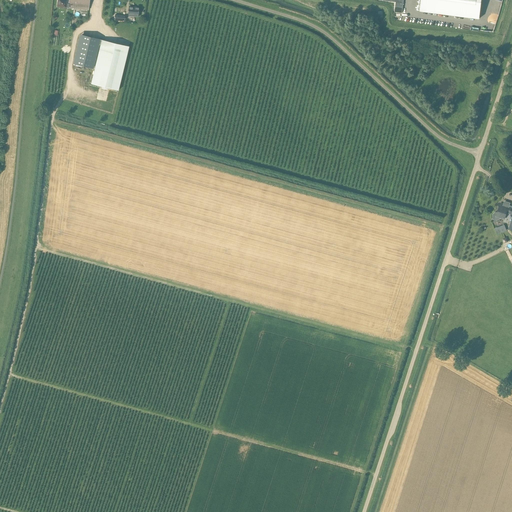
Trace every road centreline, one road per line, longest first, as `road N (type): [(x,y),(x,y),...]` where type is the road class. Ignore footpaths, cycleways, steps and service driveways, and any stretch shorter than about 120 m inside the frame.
road 1 (track): [(454,230),(51,121),(36,249),(0,410)]
road 2 (unclassified): [(363,511),(511,50)]
road 3 (track): [(36,249),(415,351)]
road 4 (track): [(375,476),(9,375)]
road 5 (track): [(443,227),(351,511)]
road 6 (track): [(51,121),(70,83),(76,33),(94,16),(95,0)]
